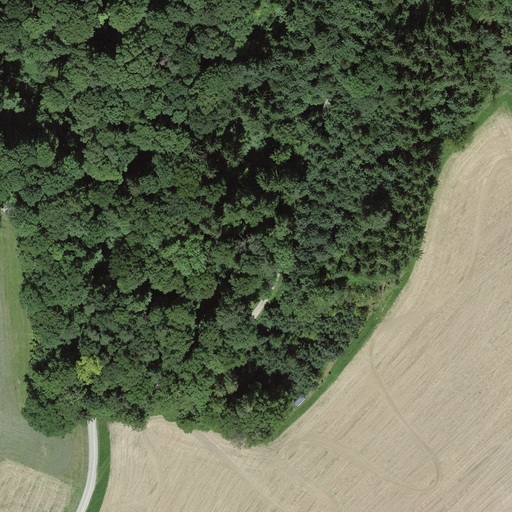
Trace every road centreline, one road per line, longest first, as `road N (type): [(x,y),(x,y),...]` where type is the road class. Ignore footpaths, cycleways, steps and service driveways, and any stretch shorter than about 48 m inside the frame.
road 1 (track): [(86,501),(122,443),(249,321),(274,286),(312,141),(344,74),(401,0)]
road 2 (track): [(82,511),(94,463),(77,257),(68,231),(0,203)]
road 3 (track): [(121,0),(112,89),(68,231)]
